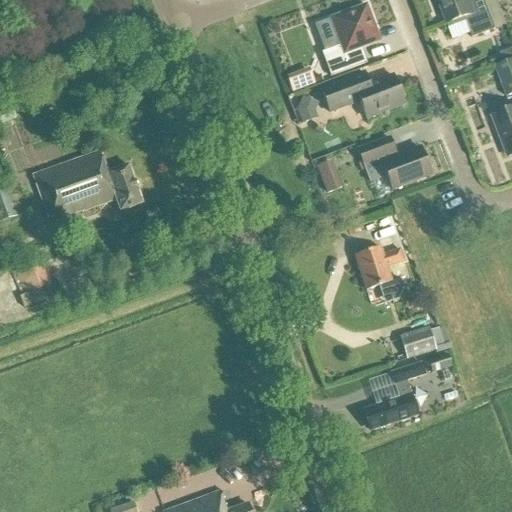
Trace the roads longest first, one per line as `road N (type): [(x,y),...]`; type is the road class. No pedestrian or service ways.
road 1 (tertiary): [(331,511),(173,24)]
road 2 (residential): [(511,199),(479,211),(397,0)]
